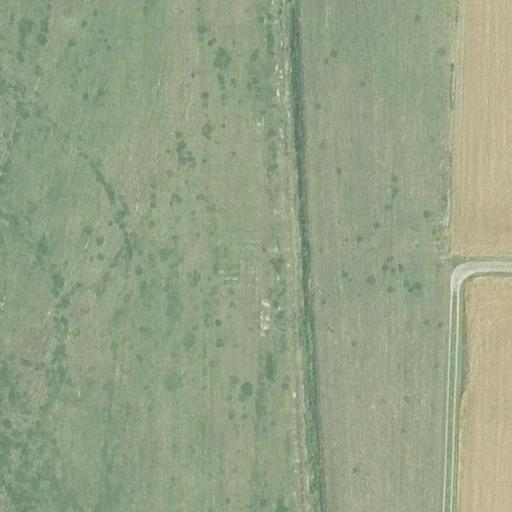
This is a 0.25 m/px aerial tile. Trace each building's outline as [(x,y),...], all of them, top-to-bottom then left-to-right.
[(0,83),(9,62),(0,58),(0,83)] [(31,97),(20,119),(41,129),(37,139),(50,145),(60,122),(49,116),(61,90),(56,87),(57,84),(40,76),(30,96),(31,97)] [(66,124),(54,147),(66,153),(71,144),(91,155),(113,113),(97,104),(96,107),(90,104),(76,130),(66,124)] [(113,113),(91,155),(111,165),(106,174),(117,181),(129,158),(119,153),(133,127),(127,124),(128,121),(113,113)] [(135,162),(121,183),(133,190),(138,181),(157,193),(183,153),(167,143),(166,146),(160,143),(145,168),(135,162)] [(183,153),(157,193),(177,205),(171,214),(183,221),(196,199),(186,193),(201,168),(196,165),(197,162),(183,153)] [(21,184),(17,195),(24,198),(29,187),(21,184)] [(201,203),(186,224),(198,232),(204,223),(223,237),(238,216),(251,198),(235,187),(233,190),(228,186),(212,210),(201,203)] [(29,187),(24,198),(31,201),(36,190),(29,187)] [(66,200),(62,207),(73,212),(77,206),(66,200)] [(0,228),(0,269),(7,270),(9,227),(8,227),(8,229),(0,228)] [(9,227),(7,270),(8,270),(8,268),(22,268),(24,228),(9,227)] [(24,228),(22,268),(38,269),(40,229),(24,228)] [(40,229),(38,269),(54,270),(56,229),(40,229)] [(101,279),(60,281),(61,297),(102,295),(101,279)] [(254,283),(215,285),(216,306),(255,304),(254,283)] [(153,285),(142,286),(142,294),(154,293),(153,285)] [(154,293),(142,294),(142,301),(154,301),(154,293)] [(102,295),(61,297),(62,313),(102,311),(102,295)] [(171,296),(161,296),(161,308),(171,308),(171,296)] [(255,304),(216,306),(217,326),(256,324),(255,304)] [(171,308),(161,308),(162,320),(172,320),(171,308)] [(102,311),(62,313),(62,328),(103,326),(102,311)] [(155,316),(143,317),(144,325),(155,324),(155,316)] [(155,324),(144,325),(144,333),(156,332),(155,324)] [(256,324),(217,326),(218,347),(257,345),(256,324)] [(103,326),(62,328),(63,344),(104,342),(103,326)] [(173,337),(163,337),(163,349),(173,349),(173,337)] [(104,342),(63,344),(64,360),(105,358),(104,342)] [(257,345),(218,347),(219,367),(258,365),(257,345)] [(157,347),(145,348),(145,356),(157,355),(157,347)] [(173,349),(163,349),(164,362),(174,361),(173,349)] [(157,355),(145,356),(145,364),(157,363),(157,355)] [(105,358),(64,360),(65,375),(105,373),(105,358)] [(258,365),(219,367),(220,388),(259,386),(258,365)] [(105,373),(65,375),(65,391),(106,389),(105,373)] [(158,378),(146,379),(147,387),(159,386),(158,378)] [(175,378),(165,378),(165,390),(175,390),(175,378)] [(159,386),(147,387),(147,395),(159,394),(159,386)] [(259,386),(220,388),(221,408),(260,406),(259,386)] [(106,389),(65,391),(66,406),(109,404),(107,404),(106,389)] [(175,390),(165,390),(166,402),(176,402),(175,390)] [(109,404),(66,406),(66,408),(69,408),(69,422),(110,420),(109,404)] [(260,406),(221,408),(222,428),(261,426),(260,406)] [(371,406),(363,413),(372,422),(379,415),(371,406)] [(160,410),(148,410),(148,418),(160,418),(160,410)] [(160,418),(148,418),(148,426),(160,426),(160,418)] [(177,418),(167,419),(167,431),(177,430),(177,418)] [(110,420),(69,422),(70,438),(111,436),(110,420)] [(261,426),(222,428),(223,450),(262,448),(261,426)] [(177,430),(167,431),(168,443),(178,443),(177,430)] [(373,431),(334,432),(335,454),(374,452),(373,431)] [(111,436),(70,438),(71,453),(112,451),(111,436)] [(161,441),(149,441),(150,449),(162,449),(161,441)] [(406,444),(399,451),(407,460),(415,453),(406,444)] [(162,449),(150,449),(150,457),(162,457),(162,449)] [(112,451),(71,453),(72,470),(112,468),(112,451)] [(374,452),(335,454),(336,474),(375,472),(374,452)] [(259,468),(220,470),(221,492),(260,490),(259,468)] [(375,472),(336,474),(337,494),(376,493),(375,472)] [(111,476),(70,478),(71,494),(111,492),(111,476)] [(422,476),(412,479),(417,491),(426,487),(422,476)] [(180,481),(170,482),(170,494),(180,493),(180,481)] [(163,482),(151,482),(152,490),(164,490),(163,482)] [(426,487),(417,491),(421,502),(431,498),(426,487)] [(164,490),(152,490),(152,498),(164,498),(164,490)] [(260,490),(221,492),(222,511),(261,510),(260,490)] [(111,492),(71,494),(72,510),(112,508),(111,492)] [(180,493),(170,494),(171,506),(181,505),(180,493)] [(376,511),(376,493),(337,494),(337,511),(376,511)]
